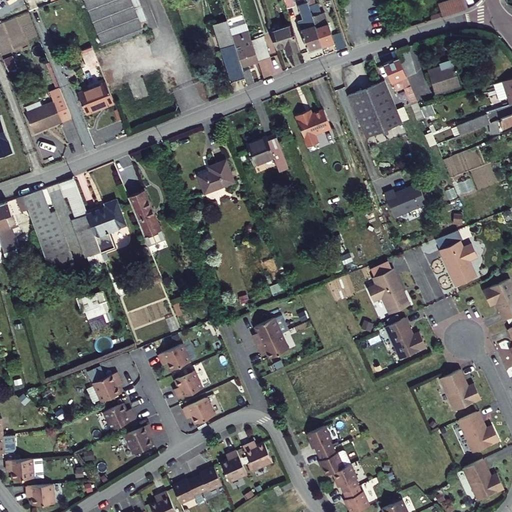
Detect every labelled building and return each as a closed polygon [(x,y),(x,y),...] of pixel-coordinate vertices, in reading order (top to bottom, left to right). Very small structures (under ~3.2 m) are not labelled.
[(72,0),(73,3),(79,0),(82,0),(99,42),(139,26),(128,0),(72,0)] [(464,0),(460,0),(440,8),(443,18),(468,9),(464,0)] [(303,51),(318,46),(308,17),(304,4),(294,7),(299,23),(294,25),(303,51)] [(23,45),(38,40),(28,12),(0,21),(0,53),(15,48),(12,39),(20,37),(23,45)] [(329,43),(332,52),(342,48),(337,35),(327,38),(323,25),(321,25),(317,14),(308,17),(318,46),(329,43)] [(283,16),(262,23),(267,40),(276,37),(278,44),(291,40),(283,16)] [(207,23),(227,84),(239,80),(235,70),(235,67),(230,52),(220,19),(207,23)] [(251,62),(246,47),(230,52),(235,67),(251,62)] [(87,67),(98,63),(93,48),(82,52),(87,67)] [(408,77),(400,57),(386,63),(393,82),(408,77)] [(461,82),(455,60),(427,68),(434,90),(461,82)] [(268,61),(252,66),(256,79),(272,73),(268,61)] [(235,70),(239,80),(240,85),(246,83),(242,68),(235,70)] [(400,116),(385,76),(360,86),(375,125),(400,116)] [(511,80),(496,86),(503,109),(511,106),(511,80)] [(105,82),(77,93),(86,114),(113,103),(105,82)] [(375,125),(360,86),(349,90),(365,132),(401,118),(400,116),(375,125)] [(27,110),(26,110),(34,130),(69,116),(57,87),(48,91),(52,100),(41,104),(39,99),(25,104),(27,110)] [(308,115),(306,110),(296,115),(308,146),(317,142),(314,134),(328,129),(329,126),(322,109),(313,112),(308,115)] [(486,124),(482,114),(451,124),(454,135),(486,124)] [(0,118),(0,154),(11,151),(0,118)] [(288,168),(275,134),(245,145),(253,167),(274,159),(279,171),(288,168)] [(54,141),(38,147),(44,162),(59,157),(54,141)] [(206,166),(207,170),(195,175),(203,193),(233,182),(224,159),(206,166)] [(77,213),(85,211),(72,175),(56,180),(61,195),(69,192),(77,213)] [(388,186),(378,190),(388,214),(421,201),(413,180),(399,186),(399,187),(397,188),(395,187),(389,189),(388,186)] [(51,211),(43,186),(18,195),(21,206),(32,203),(35,212),(32,213),(33,216),(51,211)] [(145,241),(161,236),(143,186),(128,192),(145,241)] [(106,203),(89,209),(102,246),(103,248),(116,243),(110,227),(126,221),(116,194),(105,198),(106,203)] [(10,198),(0,201),(0,229),(11,226),(7,212),(14,210),(10,198)] [(58,209),(51,211),(33,216),(49,264),(74,255),(58,209)] [(98,247),(102,246),(89,209),(85,211),(98,247)] [(82,253),(98,247),(85,211),(77,213),(69,216),(82,253)] [(451,238),(430,247),(440,267),(442,266),(444,269),(442,271),(447,283),(468,274),(460,257),(468,254),(462,241),(454,244),(451,238)] [(385,310),(405,301),(399,288),(396,289),(395,286),(397,285),(388,265),(368,274),(371,281),(362,285),(368,298),(377,294),(385,310)] [(338,276),(342,295),(360,291),(356,272),(338,276)] [(490,298),(498,315),(511,308),(511,293),(503,273),(477,286),(484,301),(490,298)] [(90,334),(105,329),(103,322),(113,319),(103,288),(78,296),(90,334)] [(253,341),(277,330),(269,314),(249,323),(252,329),(250,330),(252,333),(250,334),(253,341)] [(408,331),(400,314),(380,323),(395,355),(421,343),(414,328),(408,331)] [(511,319),(502,324),(510,341),(504,344),(511,359),(511,358),(511,319)] [(277,330),(253,341),(256,347),(258,346),(259,349),(261,349),(264,355),(284,346),(277,330)] [(176,341),(153,352),(156,359),(158,358),(160,361),(161,360),(165,368),(185,359),(176,341)] [(465,381),(457,364),(437,373),(452,405),(478,393),(470,378),(465,381)] [(189,367),(169,377),(173,384),(171,385),(172,388),(170,389),(173,396),(197,385),(189,367)] [(97,399),(117,390),(113,382),(115,381),(114,378),(116,377),(113,370),(89,381),(97,399)] [(201,394),(178,405),(181,413),(183,412),(184,415),(186,414),(190,421),(210,412),(201,394)] [(107,427),(131,416),(128,409),(126,410),(124,407),(122,408),(119,400),(99,409),(107,427)] [(481,423),(473,406),(453,415),(468,447),(494,435),(487,420),(481,423)] [(311,444),(314,450),(330,443),(320,422),(302,430),(309,445),(311,444)] [(145,425),(121,436),(130,455),(150,446),(146,438),(149,437),(146,433),(148,432),(145,425)] [(239,444),(251,467),(270,458),(260,439),(253,442),(252,440),(247,442),(246,440),(239,444)] [(330,443),(314,450),(317,457),(315,458),(322,472),(329,469),(340,464),(330,443)] [(244,471),(232,448),(225,451),(226,453),(223,455),(224,457),(217,461),(227,480),(244,471)] [(486,471),(478,454),(458,463),(473,495),(499,483),(492,468),(486,471)] [(27,457),(1,459),(1,467),(4,467),(4,470),(6,470),(7,478),(29,476),(27,457)] [(337,482),(340,489),(356,481),(346,460),(340,464),(329,469),(335,483),(337,482)] [(196,472),(190,476),(197,492),(218,482),(210,464),(195,471),(196,472)] [(197,492),(190,476),(183,478),(182,477),(168,483),(176,501),(197,492)] [(356,481),(340,489),(343,495),(341,496),(348,511),(366,502),(356,481)] [(56,482),(21,485),(22,493),(24,492),(24,495),(26,495),(27,504),(57,501),(56,482)] [(145,501),(149,511),(172,511),(173,511),(162,488),(155,492),(156,494),(151,496),(152,498),(145,501)] [(405,511),(398,497),(379,506),(381,511),(405,511)]
